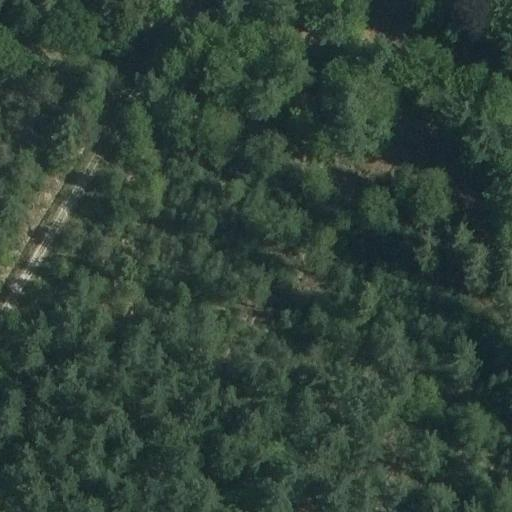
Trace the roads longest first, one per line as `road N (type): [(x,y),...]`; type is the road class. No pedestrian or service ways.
road 1 (track): [(0,40),(140,78),(511,260)]
road 2 (track): [(0,317),(188,0)]
